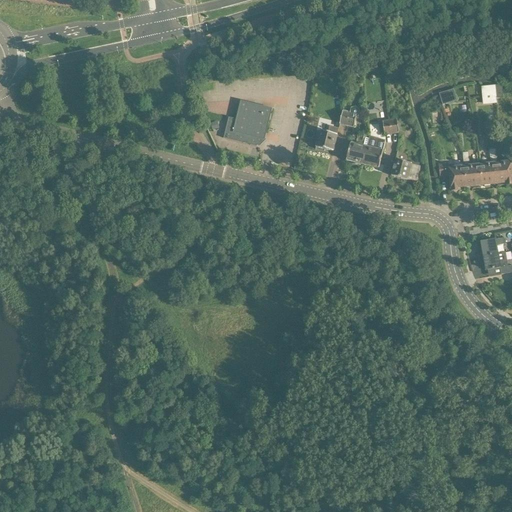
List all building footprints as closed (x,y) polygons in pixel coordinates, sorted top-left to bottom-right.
[(347,56),(328,51),(326,59),(345,64),(347,56)] [(498,86),(496,87),(483,88),(484,100),(499,99),(498,86)] [(443,106),(457,101),(454,90),(439,94),(443,106)] [(270,111),(242,104),(238,120),(229,118),(224,139),(257,147),(259,138),(263,139),(270,111)] [(350,113),(346,126),(353,128),(356,117),(359,116),(360,111),(356,107),(350,109),(350,113)] [(346,126),(350,113),(343,111),(339,125),(346,126)] [(390,122),(392,134),(399,133),(397,121),(390,122)] [(219,129),(218,122),(211,124),(212,131),(219,129)] [(385,135),(392,134),(390,122),(383,123),(385,135)] [(333,152),(339,129),(331,127),(329,134),(320,132),(316,150),(324,152),(325,150),(333,152)] [(364,165),(369,148),(367,147),(368,141),(365,141),(366,136),(358,134),(358,137),(354,136),(352,144),(351,143),(346,161),(364,165)] [(369,148),(364,165),(379,169),(383,151),(369,148)] [(496,163),(495,150),(489,151),(490,160),(492,162),(493,163),(480,165),(482,186),(498,184),(496,163)] [(482,186),(480,165),(468,166),(467,165),(469,163),(469,153),(463,153),(464,166),(467,187),(482,186)] [(511,170),(511,158),(510,159),(511,161),(496,163),(498,184),(505,183),(506,186),(511,185),(511,170)] [(420,167),(395,161),(391,177),(408,181),(416,183),(420,167)] [(464,166),(446,168),(446,165),(439,166),(440,178),(450,176),(451,182),(450,182),(451,192),(459,191),(459,188),(467,187),(464,166)] [(498,254),(497,246),(504,245),(503,239),(481,243),(484,257),(498,254)] [(498,254),(484,257),(486,271),(500,268),(501,275),(511,273),(511,266),(508,267),(506,253),(498,254)]
